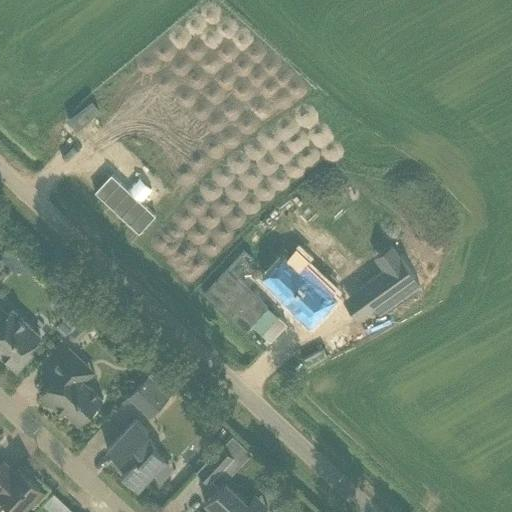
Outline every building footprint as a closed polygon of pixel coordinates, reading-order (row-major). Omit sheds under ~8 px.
[(157,215),(111,173),(95,191),(140,233),(157,215)] [(18,256),(7,246),(2,252),(2,258),(1,258),(0,259),(0,275),(8,267),(8,266),(18,256)] [(23,272),(29,266),(18,256),(8,266),(8,267),(15,273),(23,272)] [(288,260),(268,280),(288,299),(286,302),(315,329),(340,304),(337,301),(340,298),(305,265),(299,271),(288,260)] [(394,265),(365,288),(385,313),(414,290),(394,265)] [(226,269),(204,293),(244,331),(267,307),(226,269)] [(28,349),(40,336),(12,309),(7,314),(0,307),(0,343),(1,344),(0,344),(0,354),(16,369),(32,353),(28,349)] [(71,333),(71,337),(75,340),(79,340),(91,328),(90,323),(87,321),(82,320),(72,332),(71,333)] [(66,345),(47,366),(58,376),(40,394),(54,408),(58,404),(78,423),(85,416),(87,418),(96,409),(94,406),(102,398),(76,374),(86,364),(66,345)] [(147,377),(129,397),(150,416),(168,396),(147,377)] [(135,418),(106,449),(119,461),(117,463),(124,470),(121,473),(137,488),(164,459),(151,447),(154,444),(144,434),(148,430),(135,418)] [(196,471),(209,484),(233,458),(220,445),(196,471)] [(0,503),(1,505),(6,504),(15,511),(20,511),(42,489),(18,468),(15,472),(3,461),(0,464),(0,503)] [(257,511),(225,481),(218,489),(204,503),(213,511),(257,511)] [(54,511),(62,504),(51,495),(42,504),(50,511),(54,511)]
